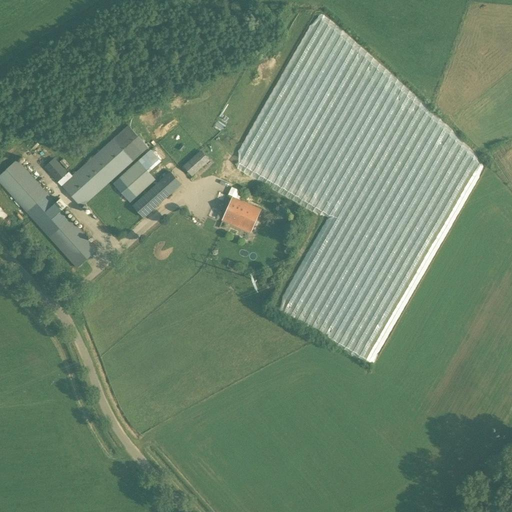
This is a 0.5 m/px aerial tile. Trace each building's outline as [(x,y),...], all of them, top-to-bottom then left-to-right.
[(130,128),(68,183),(85,203),(148,148),(130,128)] [(193,175),(212,159),(203,149),(184,165),(193,175)] [(151,150),(128,171),(113,183),(130,203),(168,169),(151,150)] [(58,183),(68,173),(55,157),(44,167),(58,183)] [(0,182),(77,268),(98,249),(17,160),(0,175),(0,182)] [(144,218),(182,184),(171,172),(132,206),(144,218)] [(155,181),(144,191),(131,202),(133,204),(157,183),(155,181)] [(251,232),(261,210),(233,198),(223,220),(251,232)]
